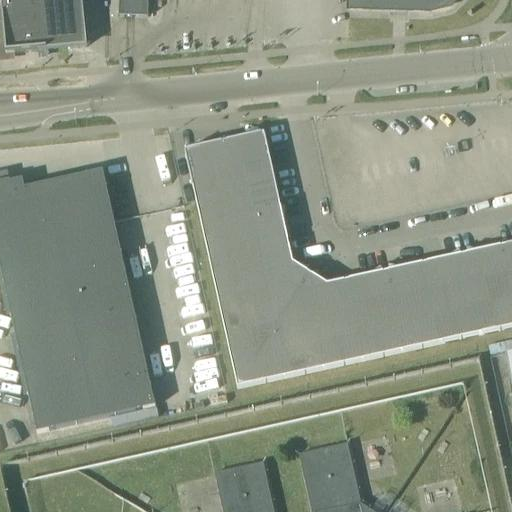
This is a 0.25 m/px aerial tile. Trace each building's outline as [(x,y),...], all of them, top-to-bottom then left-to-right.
[(0,0),(0,5),(0,8),(0,48),(4,48),(5,56),(13,55),(13,56),(18,55),(31,54),(86,48),(81,0),(0,0)] [(118,0),(118,18),(132,19),(147,19),(147,0),(118,0)] [(347,0),(347,11),(428,13),(449,8),(457,0),(347,0)] [(279,208),(263,136),(223,145),(239,217),(279,208)] [(200,226),(239,217),(223,145),(184,154),(200,226)] [(42,187),(23,191),(21,182),(0,186),(0,275),(36,436),(154,409),(102,174),(82,178),(81,175),(42,183),(42,187)] [(288,247),(279,208),(239,217),(200,226),(208,265),(288,247)] [(511,246),(501,249),(510,289),(511,288),(511,246)] [(292,266),(288,247),(208,265),(236,391),(309,277),(292,266)] [(501,249),(462,258),(480,337),(511,329),(511,296),(510,289),(501,249)] [(462,258),(423,266),(441,346),(480,337),(462,258)] [(423,266),(384,275),(402,354),(441,346),(423,266)] [(384,275),(345,284),(363,363),(402,354),(384,275)] [(326,288),(309,277),(236,391),(363,363),(345,284),(326,288)] [(370,511),(361,506),(347,446),(298,458),(310,511),(273,511),(263,465),(215,476),(222,511),(370,511)]
